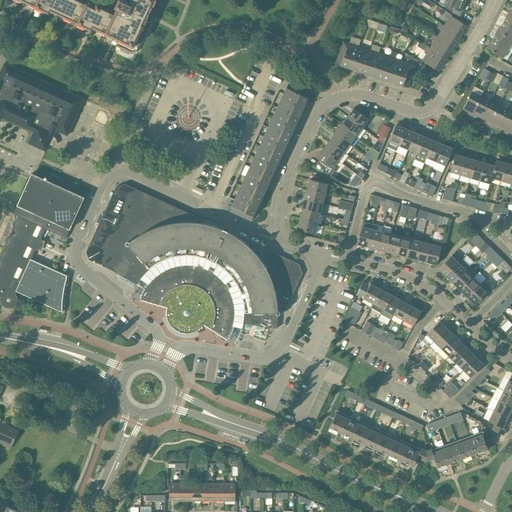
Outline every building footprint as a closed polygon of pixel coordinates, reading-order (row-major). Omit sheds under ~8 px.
[(114,0),(118,2),(115,8),(118,9),(115,13),(97,5),(96,8),(79,0),(16,0),(49,15),(50,12),(91,32),(93,29),(119,41),(116,46),(120,48),(119,51),(130,56),(131,53),(138,51),(140,52),(154,25),(151,24),(150,20),(147,19),(155,0),(114,0)] [(464,2),(460,0),(445,0),(443,4),(453,9),(452,12),(460,16),(465,6),(463,5),(464,2)] [(449,20),(444,26),(444,27),(459,37),(466,26),(451,16),(451,15),(447,13),(445,17),(449,20)] [(385,31),(387,25),(368,19),(366,25),(385,31)] [(511,40),(511,28),(504,23),(498,32),(511,40)] [(437,39),(452,48),(459,37),(444,27),(444,26),(441,24),(438,28),(442,31),(437,38),(437,39)] [(511,40),(498,32),(493,40),(508,50),(511,43),(511,40)] [(445,59),(452,48),(437,39),(437,38),(433,35),(431,40),(435,42),(430,49),(430,50),(445,59)] [(502,59),(508,50),(493,40),(487,49),(502,59)] [(335,65),(348,69),(355,46),(343,42),(335,65)] [(360,73),(367,50),(355,46),(348,69),(360,73)] [(437,71),(445,59),(430,50),(430,49),(426,46),(424,51),(427,53),(422,61),(437,71)] [(372,77),(379,54),(367,50),(360,73),(372,77)] [(372,77),(384,81),(391,57),(379,54),(372,77)] [(391,57),(384,81),(396,84),(403,61),(391,57)] [(416,65),(403,61),(396,84),(408,89),(416,65)] [(84,99),(4,63),(0,73),(0,119),(4,118),(34,132),(28,143),(46,151),(49,145),(52,146),(58,144),(56,138),(53,137),(54,134),(53,133),(55,130),(67,136),(84,99)] [(289,83),(286,88),(308,98),(310,93),(289,83)] [(277,108),(299,118),(308,98),(286,88),(277,108)] [(471,116),(480,97),(471,92),(462,109),(468,112),(467,114),(471,116)] [(481,118),(489,102),(480,97),(471,116),(474,118),(476,116),(481,118)] [(489,125),(499,107),(489,102),(481,118),(486,121),(485,124),(489,125)] [(499,128),(508,111),(499,107),(489,125),(493,127),(494,125),(499,128)] [(268,128),(290,137),(299,118),(277,108),(268,128)] [(353,109),(347,117),(361,128),(367,119),(353,109)] [(507,135),(511,125),(511,113),(508,111),(499,128),(505,131),(503,133),(507,135)] [(341,125),(355,136),(361,128),(347,117),(341,125)] [(349,144),(355,136),(341,125),(335,133),(349,144)] [(388,141),(386,147),(396,151),(398,145),(405,129),(396,125),(393,131),(388,141)] [(379,128),(376,134),(380,136),(378,140),(383,144),(385,140),(385,139),(390,128),(386,126),(384,130),(379,128)] [(259,147),(281,157),(290,137),(268,128),(259,147)] [(405,129),(398,145),(407,149),(415,133),(405,129)] [(329,141),(343,152),(349,144),(335,133),(329,141)] [(407,149),(417,153),(424,137),(415,133),(407,149)] [(417,153),(414,159),(424,163),(426,157),(433,141),(424,137),(417,153)] [(375,144),(375,145),(378,147),(375,151),(379,153),(383,144),(378,140),(375,144)] [(337,160),(343,152),(329,141),(323,150),(337,160)] [(433,141),(426,157),(435,161),(443,145),(433,141)] [(436,162),(434,167),(443,171),(452,149),(443,145),(435,161),(436,162)] [(250,167),(272,177),(281,157),(259,147),(250,167)] [(335,171),(331,168),(337,160),(323,150),(316,158),(320,161),(315,168),(330,176),(335,171)] [(368,151),(364,155),(369,159),(373,154),(368,151)] [(460,175),(465,157),(455,154),(450,172),(460,175)] [(460,175),(470,177),(475,160),(465,157),(460,175)] [(479,180),(485,163),(475,160),(470,177),(479,180)] [(491,178),(501,181),(506,163),(496,160),(494,165),(495,165),(491,178)] [(480,180),(478,187),(488,190),(490,183),(491,178),(495,165),(494,165),(485,163),(479,180),(480,180)] [(510,184),(511,178),(511,164),(506,163),(501,181),(510,184)] [(272,177),(250,167),(241,186),(263,196),(272,177)] [(48,181),(32,173),(13,214),(18,216),(16,222),(12,223),(14,227),(9,237),(5,239),(7,242),(0,256),(0,296),(1,297),(0,298),(0,300),(1,301),(1,303),(2,304),(3,306),(4,306),(6,307),(7,308),(9,308),(10,308),(12,307),(13,306),(15,305),(16,304),(16,303),(17,301),(17,300),(17,298),(17,296),(16,295),(15,294),(17,291),(62,312),(63,299),(64,287),(67,276),(31,259),(36,248),(39,250),(43,241),(40,240),(45,228),(66,238),(84,197),(68,190),(72,183),(51,174),(48,181)] [(310,180),(307,190),(325,194),(327,184),(310,180)] [(203,220),(125,184),(116,187),(86,252),(89,260),(108,268),(136,285),(137,285),(145,290),(142,294),(141,300),(156,304),(156,305),(162,307),(163,306),(165,306),(168,307),(167,311),(167,315),(168,318),(169,322),(171,325),(174,328),(177,330),(180,332),(184,333),(188,333),(192,332),(195,331),(198,329),(201,327),(204,324),(227,339),(230,335),(232,331),(233,327),(234,324),(244,324),(244,323),(277,329),(278,313),(284,313),(303,274),(299,264),(273,252),(266,257),(271,265),(276,274),(270,276),(263,263),(254,251),(243,241),(231,233),(217,227),(203,223),(203,220)] [(263,196),(241,186),(232,206),(254,216),(263,196)] [(456,190),(446,187),(444,193),(443,199),(447,200),(453,201),(456,190)] [(305,200),(322,204),(325,194),(307,190),(305,200)] [(370,194),(368,201),(371,202),(370,205),(377,207),(378,204),(380,197),(370,194)] [(383,206),(381,211),(386,212),(388,207),(390,200),(385,198),(383,206)] [(305,200),(302,210),(320,214),(322,204),(305,200)] [(353,204),(340,200),(338,208),(351,211),(353,204)] [(401,217),(407,218),(409,208),(404,206),(402,205),(399,214),(401,217)] [(251,221),(254,216),(232,206),(230,211),(251,221)] [(414,209),(409,208),(407,218),(413,220),(415,218),(417,210),(414,209)] [(320,214),(302,210),(300,220),(318,224),(320,214)] [(315,234),(318,224),(300,220),(298,230),(315,234)] [(358,244),(368,247),(374,224),(364,222),(358,244)] [(374,224),(368,247),(378,250),(382,232),(377,230),(379,226),(374,224)] [(382,232),(378,250),(388,252),(392,234),(391,234),(392,228),(384,226),(382,232)] [(474,231),(468,238),(471,241),(472,242),(475,245),(482,239),(478,235),(474,231)] [(392,234),(388,252),(397,255),(402,237),(392,234)] [(402,237),(397,255),(407,257),(412,239),(402,237)] [(412,239),(407,257),(417,260),(422,242),(412,239)] [(432,244),(427,262),(437,265),(443,242),(433,239),(431,244),(432,244)] [(422,242),(417,260),(427,262),(432,244),(431,244),(422,242)] [(484,252),(488,247),(485,243),(480,248),(484,252)] [(488,247),(484,252),(487,255),(491,250),(493,249),(490,246),(488,247)] [(459,263),(456,260),(459,256),(455,252),(451,256),(438,269),(446,276),(459,263)] [(499,258),(495,262),(498,265),(502,261),(504,259),(500,256),(499,258)] [(446,276),(453,283),(470,266),(462,259),(459,263),(446,276)] [(507,265),(502,269),(506,273),(510,269),(511,267),(508,264),(507,265)] [(453,283),(460,290),(477,273),(470,266),(453,283)] [(473,277),(460,290),(468,297),(481,284),(473,277)] [(356,294),(373,303),(374,303),(381,289),(380,289),(374,286),(376,283),(371,280),(368,285),(363,282),(356,294)] [(481,284),(468,297),(475,305),(492,288),(484,281),(481,284)] [(381,286),(380,289),(381,289),(374,303),(373,303),(371,308),(381,313),(391,295),(390,294),(385,291),(386,288),(381,286)] [(391,320),(394,314),(401,300),(400,299),(395,297),(396,294),(391,291),(390,294),(391,295),(381,313),(381,314),(391,320)] [(394,314),(404,319),(411,305),(410,305),(404,302),(406,299),(401,296),(400,299),(401,300),(394,314)] [(411,305),(404,319),(414,325),(421,311),(415,307),(416,304),(411,302),(410,305),(411,305)] [(351,307),(344,322),(346,323),(349,324),(350,322),(354,325),(361,312),(351,307)] [(496,308),(487,316),(493,321),(501,313),(496,308)] [(427,334),(434,341),(447,328),(439,321),(427,334)] [(454,335),(447,328),(434,341),(442,348),(454,335)] [(462,343),(454,335),(442,348),(449,356),(462,343)] [(456,363),(469,350),(462,343),(449,356),(456,363)] [(463,370),(476,357),(469,350),(456,363),(463,370)] [(476,357),(463,370),(471,377),(484,364),(476,357)] [(486,367),(478,376),(482,380),(491,371),(486,367)] [(482,380),(478,376),(469,384),(474,389),(482,380)] [(451,382),(443,391),(446,393),(451,398),(459,390),(451,382)] [(0,393),(3,386),(0,384),(0,441),(3,443),(2,445),(10,448),(19,430),(0,421),(0,393)] [(466,388),(462,391),(469,398),(470,399),(475,394),(472,391),(474,389),(469,384),(466,388)] [(345,395),(357,401),(359,396),(347,390),(345,395)] [(469,398),(462,391),(459,395),(463,398),(466,401),(469,398)] [(511,394),(504,391),(499,401),(511,407),(511,394)] [(458,403),(463,398),(459,395),(454,400),(458,403)] [(369,406),(371,401),(359,396),(357,401),(369,406)] [(381,412),(383,407),(371,401),(369,406),(381,412)] [(511,407),(499,401),(494,411),(508,418),(509,416),(511,411),(511,407)] [(393,417),(395,412),(383,407),(381,412),(393,417)] [(511,417),(509,416),(508,418),(494,411),(488,408),(484,418),(489,421),(495,424),(493,430),(504,436),(506,430),(503,428),(507,421),(510,423),(511,417)] [(414,466),(418,458),(422,450),(421,450),(338,411),(329,429),(336,433),(338,432),(338,431),(342,433),(341,435),(348,438),(350,438),(350,437),(354,438),(353,440),(360,444),(362,443),(362,442),(366,444),(365,446),(372,449),(374,448),(378,449),(377,451),(384,455),(386,454),(386,453),(390,455),(389,457),(396,460),(398,460),(398,459),(402,461),(401,462),(408,466),(410,465),(410,464),(414,466)] [(405,423),(407,418),(395,412),(393,417),(405,423)] [(461,412),(448,416),(451,424),(464,420),(461,412)] [(448,416),(436,421),(439,429),(451,424),(448,416)] [(417,428),(419,423),(407,418),(405,423),(417,428)] [(439,429),(436,421),(426,424),(429,432),(439,429)] [(435,458),(435,459),(439,469),(446,466),(447,464),(446,464),(450,462),(451,464),(459,462),(459,460),(459,459),(463,458),(463,460),(471,457),(472,456),(471,455),(475,453),(476,455),(483,453),(484,451),(484,450),(488,449),(482,432),(432,450),(435,458)] [(422,449),(421,450),(422,450),(418,458),(426,462),(435,459),(435,458),(432,450),(432,449),(427,451),(422,449)] [(181,501),(181,484),(170,484),(169,501),(181,501)] [(191,501),(192,484),(181,484),(181,501),(191,501)] [(202,501),(202,484),(192,484),(191,501),(202,501)] [(213,484),(202,484),(202,501),(213,501),(213,484)] [(224,501),(224,484),(213,484),(213,501),(224,501)] [(235,484),(224,484),(224,501),(235,501),(235,484)]
